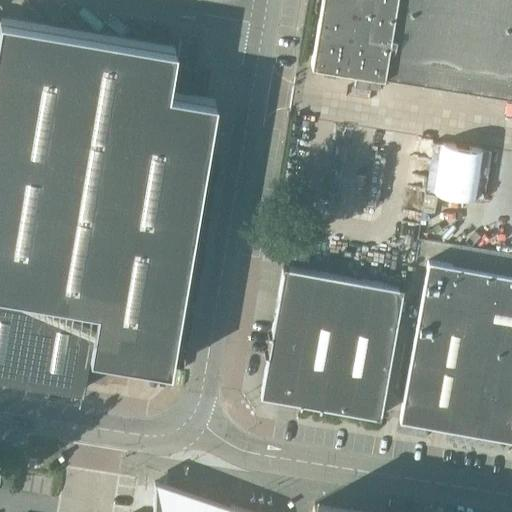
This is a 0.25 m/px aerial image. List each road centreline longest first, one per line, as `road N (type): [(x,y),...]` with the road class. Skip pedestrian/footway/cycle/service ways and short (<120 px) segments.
road 1 (unclassified): [(190,423),(203,395),(265,26)]
road 2 (unclassified): [(511,497),(242,453),(190,423)]
road 3 (unclassified): [(190,423),(179,433),(141,438),(0,413)]
road 4 (unclassified): [(265,26),(100,0)]
